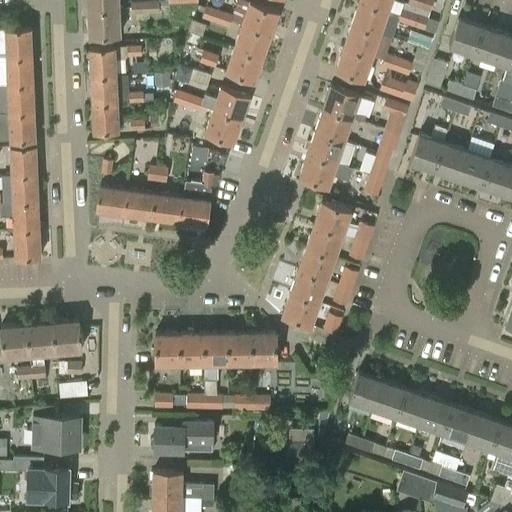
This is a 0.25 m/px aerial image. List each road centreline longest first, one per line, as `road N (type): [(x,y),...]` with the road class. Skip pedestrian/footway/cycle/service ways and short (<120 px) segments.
road 1 (residential): [(383,310),(421,203),(498,231),(464,339)]
road 2 (residential): [(319,0),(212,280)]
road 3 (residential): [(69,290),(54,0)]
road 4 (residential): [(115,511),(117,289)]
